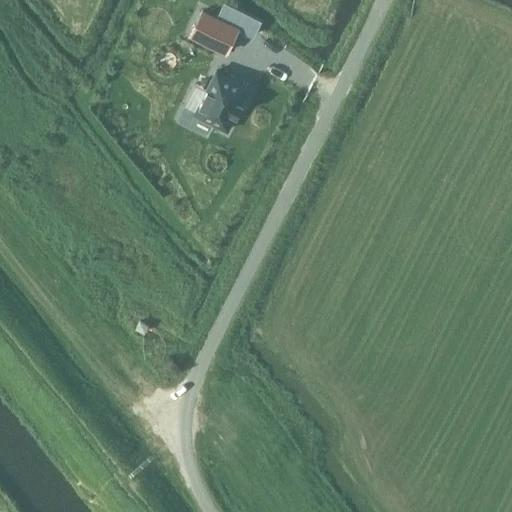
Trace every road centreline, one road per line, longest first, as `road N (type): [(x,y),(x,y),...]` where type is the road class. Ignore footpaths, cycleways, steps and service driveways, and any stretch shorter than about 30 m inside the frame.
road 1 (unclassified): [(210,511),(183,453),(185,398),(384,0)]
road 2 (track): [(0,220),(104,375),(146,415),(181,425)]
